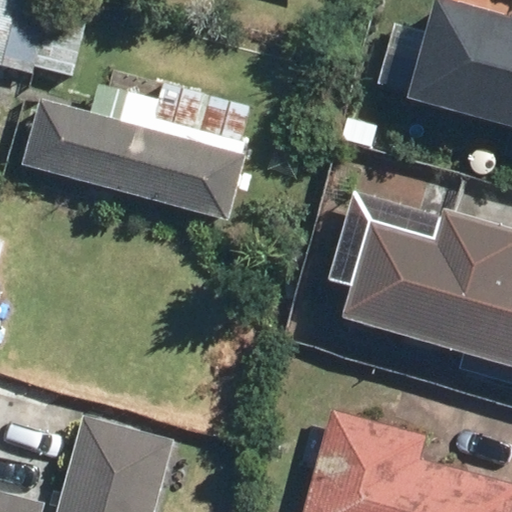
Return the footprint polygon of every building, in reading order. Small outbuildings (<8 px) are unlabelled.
[(24,0),(0,0),(0,65),(6,67),(24,0)] [(511,21),(434,0),(433,0),(406,99),(511,127),(511,21)] [(250,154),(42,98),(24,165),(233,220),(250,154)] [(372,221),(346,319),(463,351),(458,369),(511,383),(511,226),(448,209),(439,240),(372,221)] [(332,408),(303,511),(511,511),(511,484),(421,460),(428,434),(332,408)] [(155,511),(175,439),(83,414),(56,511),(155,511)] [(41,511),(43,504),(0,492),(0,511),(41,511)]
